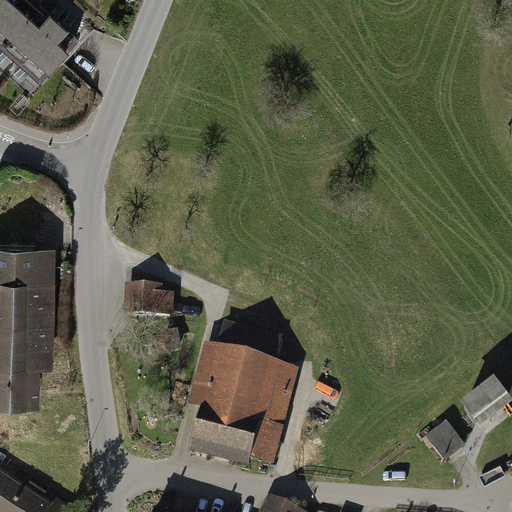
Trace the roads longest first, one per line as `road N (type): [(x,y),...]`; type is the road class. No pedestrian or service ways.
road 1 (residential): [(112,475),(472,505)]
road 2 (unclassified): [(97,164),(92,295),(112,475)]
road 3 (unclassified): [(160,0),(97,164)]
